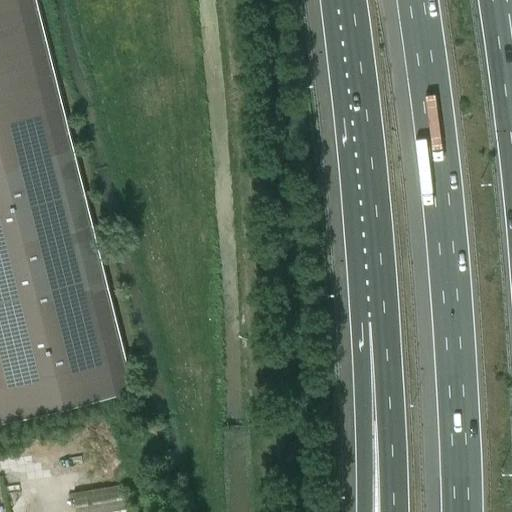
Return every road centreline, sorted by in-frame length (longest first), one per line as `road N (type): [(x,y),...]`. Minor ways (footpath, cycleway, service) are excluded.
road 1 (motorway): [(415,0),(440,188),(459,511)]
road 2 (motorway): [(349,0),(381,318)]
road 3 (motorway): [(381,318),(368,511)]
road 4 (motorway): [(381,318),(391,511)]
